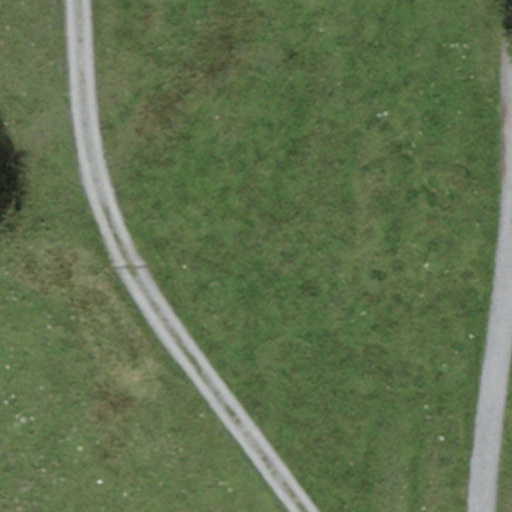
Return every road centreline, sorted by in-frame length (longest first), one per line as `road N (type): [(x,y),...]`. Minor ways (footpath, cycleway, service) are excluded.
road 1 (track): [(82,0),(102,191),(148,309),(302,511)]
road 2 (track): [(490,511),(511,277)]
